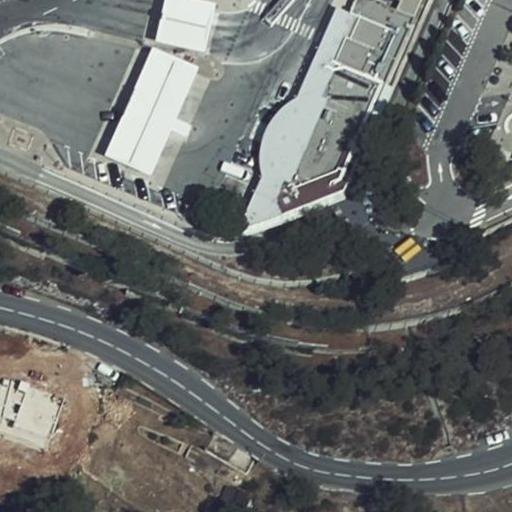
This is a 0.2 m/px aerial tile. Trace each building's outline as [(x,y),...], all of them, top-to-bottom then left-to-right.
[(216,5),(195,0),(163,0),(158,21),(154,38),(204,51),(208,33),(209,30),(216,5)] [(353,0),(349,13),(336,8),(299,96),(282,107),(270,120),(264,134),(261,147),(260,162),(263,176),(246,214),(254,231),(340,201),(360,154),(354,152),(425,0),(353,0)] [(198,67),(151,47),(128,104),(107,154),(154,174),(175,123),(198,67)] [(46,365),(51,345),(39,340),(34,362),(46,365)] [(90,390),(100,396),(102,383),(87,372),(89,370),(82,364),(70,378),(55,371),(43,394),(80,408),(90,390)] [(237,509),(242,493),(219,485),(209,511),(239,511),(240,511),(237,509)]
